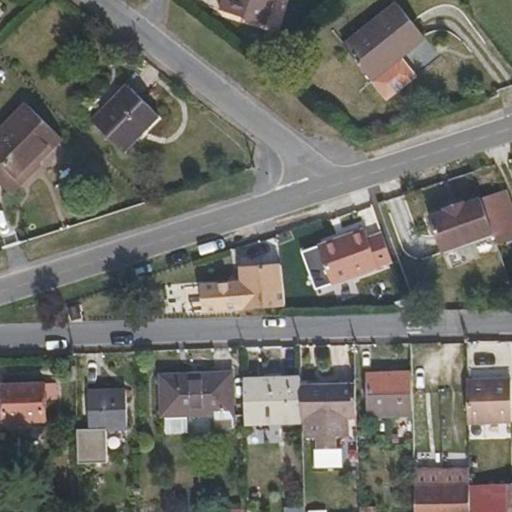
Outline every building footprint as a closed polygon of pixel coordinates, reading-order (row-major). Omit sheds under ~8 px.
[(265,26),(272,0),(223,0),(220,12),(265,26)] [(396,42),(419,23),(400,0),(371,0),(337,27),(368,65),(396,42)] [(383,84),(412,60),(396,42),(368,65),(383,84)] [(132,152),(166,112),(132,86),(98,126),(132,152)] [(0,184),(8,193),(61,140),(26,104),(0,130),(0,184)] [(511,237),(511,208),(504,187),(480,195),(493,232),(497,243),(511,237)] [(445,248),(493,232),(480,195),(468,200),(467,196),(447,204),(448,208),(432,212),(445,248)] [(380,225),(367,232),(363,222),(318,240),(334,278),(391,255),(380,225)] [(287,267),(245,267),(245,280),(245,294),(236,295),(236,307),(288,307),(287,267)] [(201,280),(202,306),(236,307),(236,295),(245,294),(245,280),(201,280)] [(367,416),(411,415),(409,372),(366,373),(367,416)] [(214,421),(232,420),(230,374),(161,375),(162,415),(214,414),(214,421)] [(299,424),(299,417),(298,386),(297,380),(242,381),(243,425),(299,424)] [(6,420),(45,418),(45,384),(3,385),(3,393),(0,393),(0,417),(2,418),(6,420)] [(354,416),(353,385),(298,386),(299,417),(305,417),(305,437),(319,437),(319,447),(333,446),(334,437),(345,437),(345,416),(354,416)] [(88,428),(125,427),(124,389),(85,391),(88,428)] [(468,433),(511,432),(509,390),(466,390),(468,433)] [(511,511),(511,485),(469,486),(469,511),(511,511)] [(413,487),(413,511),(469,511),(469,486),(413,487)]
